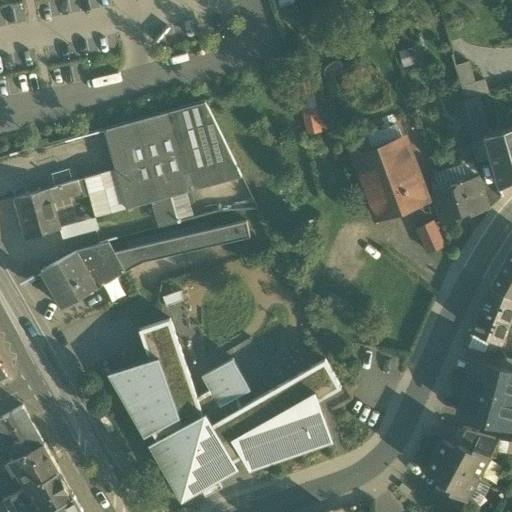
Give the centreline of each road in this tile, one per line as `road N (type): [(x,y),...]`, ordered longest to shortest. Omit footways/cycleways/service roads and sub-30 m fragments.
road 1 (residential): [(269,511),(349,487),(386,457),(490,249),(511,221)]
road 2 (secondary): [(124,511),(49,380)]
